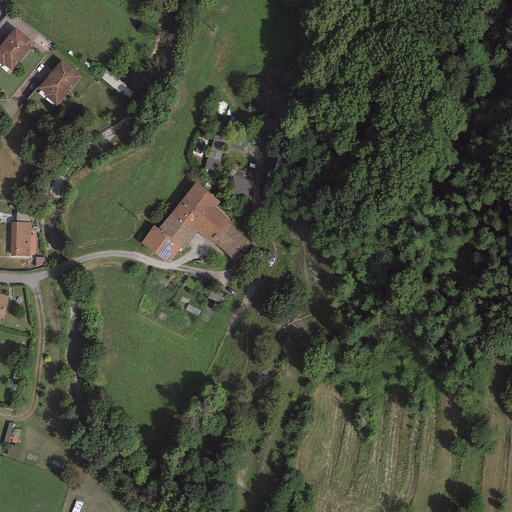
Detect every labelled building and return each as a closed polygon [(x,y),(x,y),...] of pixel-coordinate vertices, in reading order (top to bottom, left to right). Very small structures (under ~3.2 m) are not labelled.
[(34,44),(15,28),(0,45),(0,65),(3,68),(5,66),(11,72),(34,44)] [(80,77),(61,62),(39,88),(46,94),(44,96),(56,107),(80,77)] [(127,86),(103,68),(96,77),(120,96),(127,86)] [(289,141),(294,124),(281,120),(275,137),(289,141)] [(229,131),(216,127),(201,174),(214,178),(229,131)] [(284,157),(273,152),(265,171),(276,175),(284,157)] [(225,195),(244,202),(251,183),(248,182),(251,174),(238,170),(240,166),(231,163),(226,176),(232,178),(225,195)] [(276,181),(267,178),(260,195),(269,198),(276,181)] [(220,202),(195,184),(158,229),(154,226),(141,244),(167,264),(171,259),(172,260),(180,248),(184,251),(197,233),(211,244),(213,242),(234,261),(250,245),(229,224),(231,222),(215,208),(220,202)] [(11,223),(10,257),(29,258),(29,255),(34,255),(34,236),(30,236),(30,218),(17,209),(17,223),(11,223)] [(43,257),(35,258),(36,268),(45,267),(43,257)] [(9,297),(0,294),(0,318),(3,319),(9,297)] [(17,447),(8,445),(6,456),(14,458),(17,447)]
